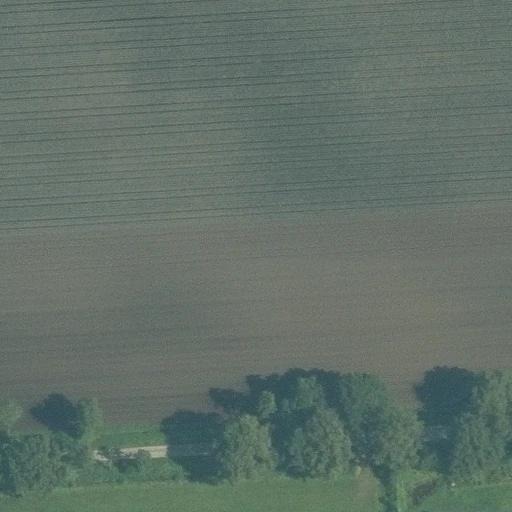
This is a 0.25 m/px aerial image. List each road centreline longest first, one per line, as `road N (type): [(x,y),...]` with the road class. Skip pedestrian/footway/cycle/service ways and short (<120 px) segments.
road 1 (unclassified): [(0,462),(386,436)]
road 2 (track): [(386,436),(511,427)]
